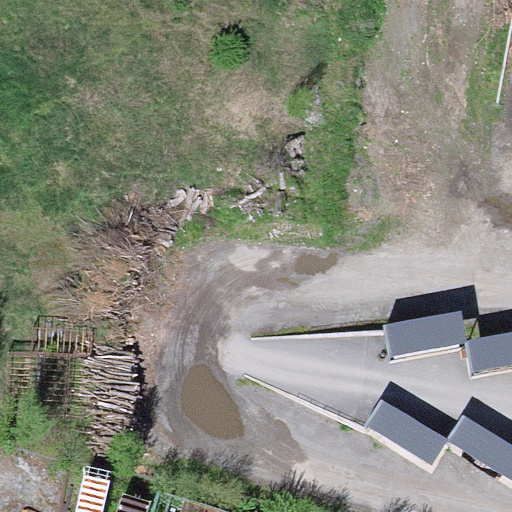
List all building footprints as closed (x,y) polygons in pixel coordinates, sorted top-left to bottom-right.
[(393,350),(468,339),(463,305),(388,316),(393,350)] [(511,326),(470,331),(474,367),(511,362),(511,326)] [(437,463),(453,433),(385,396),(368,426),(437,463)] [(511,471),(511,437),(467,411),(453,436),(511,471)] [(84,470),(78,511),(107,511),(113,474),(84,470)] [(147,511),(150,496),(117,492),(114,511),(147,511)]
